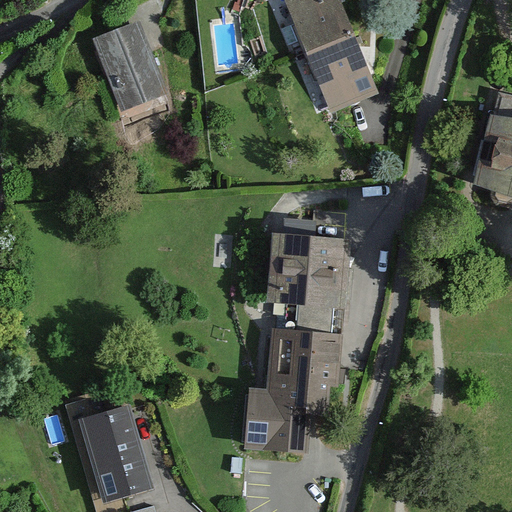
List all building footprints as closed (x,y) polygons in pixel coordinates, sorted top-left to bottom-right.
[(342,0),(285,0),(332,110),(380,90),(342,0)] [(144,19),(93,38),(121,110),(165,94),(172,91),(144,19)] [(511,99),(497,96),(488,135),(482,134),(472,178),(495,183),(493,192),(497,198),(511,201),(511,200),(511,99)] [(348,237),(269,233),(265,303),(344,307),(348,237)] [(337,333),(270,328),(266,389),(245,387),(241,450),(304,454),(307,413),(332,415),(337,333)] [(125,383),(75,396),(103,502),(153,489),(125,383)]
